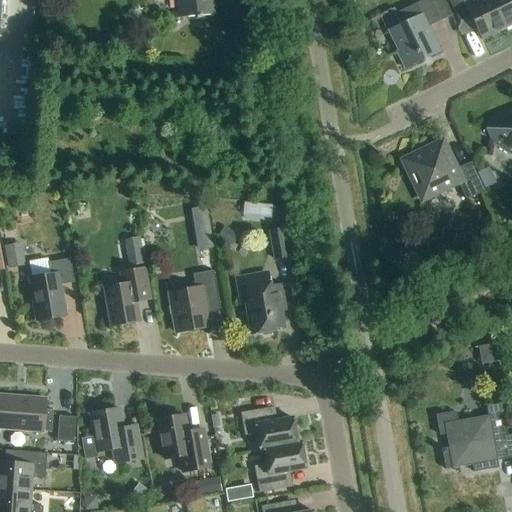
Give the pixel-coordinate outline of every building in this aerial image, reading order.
[(175,0),(177,14),(171,15),(172,20),(213,16),(211,0),(175,0)] [(428,28),(440,22),(437,16),(448,11),(442,0),(426,0),(395,16),(400,26),(388,32),(398,53),(396,54),(404,70),(440,53),(428,28)] [(489,0),(473,0),(472,0),(447,0),(460,25),(470,19),(481,42),(505,30),(489,0)] [(511,0),(489,0),(505,30),(511,26),(511,0)] [(511,108),(494,118),(493,144),(511,157),(511,108)] [(484,193),(479,183),(470,164),(455,171),(442,143),(402,162),(421,202),(457,184),(466,201),(484,193)] [(261,207),(260,221),(270,222),(272,208),(261,207)] [(191,211),(193,226),(210,223),(208,208),(191,211)] [(269,233),(274,262),(288,259),(283,230),(269,233)] [(23,241),(6,243),(9,265),(25,263),(23,241)] [(128,256),(130,268),(145,265),(143,254),(128,256)] [(32,279),(28,280),(36,323),(65,318),(60,287),(74,284),(70,260),(48,264),(47,260),(29,263),(32,279)] [(134,297),(148,294),(144,271),(120,275),(122,286),(104,290),(111,328),(138,323),(134,297)] [(205,310),(219,307),(213,272),(192,276),(194,284),(185,286),(182,289),(183,293),(169,295),(176,335),(208,329),(205,310)] [(278,304),(283,303),(280,286),(266,289),(264,275),(235,280),(238,295),(244,294),(251,336),(260,335),(264,337),(271,336),(274,332),(283,331),(278,304)] [(478,349),(481,366),(499,363),(496,346),(478,349)] [(0,397),(0,430),(43,434),(51,434),(53,412),(44,411),(45,401),(0,397)] [(488,417),(479,419),(457,423),(455,413),(436,417),(439,437),(446,436),(448,450),(446,450),(445,450),(441,451),(442,455),(445,471),(472,467),(473,474),(498,470),(493,440),(507,437),(501,405),(486,408),(488,417)] [(94,438),(82,440),(85,461),(97,459),(96,454),(112,451),(115,466),(142,461),(137,432),(123,435),(119,410),(89,415),(94,438)] [(260,452),(264,452),(264,451),(297,445),(292,420),(269,424),(267,410),(240,415),(244,437),(257,435),(260,452)] [(217,416),(211,417),(213,429),(219,428),(217,416)] [(182,474),(210,469),(204,439),(188,442),(184,417),(157,422),(164,461),(179,458),(182,474)] [(57,443),(73,444),(75,419),(59,418),(57,443)] [(282,474),(305,470),(300,444),(297,445),(264,451),(264,452),(266,468),(254,470),(258,495),(285,490),(282,474)] [(0,489),(31,492),(32,480),(44,481),(46,455),(18,453),(17,465),(0,463),(0,489)] [(219,481),(207,484),(210,496),(221,494),(219,481)] [(138,485),(130,495),(141,504),(149,494),(138,485)] [(42,511),(42,508),(30,507),(31,492),(0,489),(0,511),(42,511)] [(225,491),(227,505),(240,502),(238,489),(225,491)] [(95,499),(82,500),(83,511),(86,511),(96,511),(95,499)] [(288,511),(287,503),(261,508),(261,511),(288,511)]
